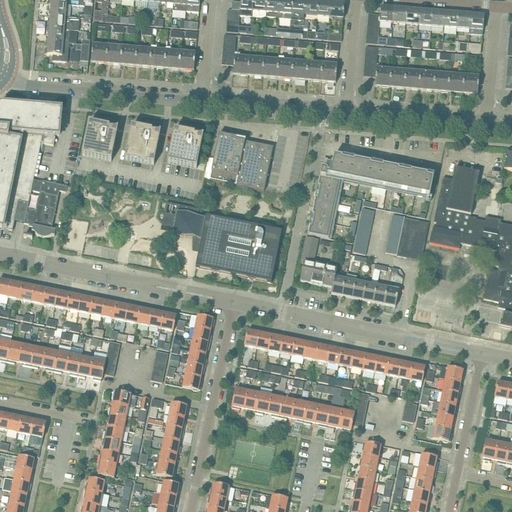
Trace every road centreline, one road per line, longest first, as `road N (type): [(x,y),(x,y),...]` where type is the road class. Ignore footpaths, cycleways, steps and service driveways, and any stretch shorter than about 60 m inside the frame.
road 1 (residential): [(480,354),(233,302)]
road 2 (residential): [(233,302),(0,254)]
road 3 (residential): [(190,511),(233,302)]
road 4 (residential): [(201,101),(50,88),(2,74)]
road 5 (residential): [(343,113),(201,101)]
road 6 (residential): [(484,125),(343,113)]
road 7 (residential): [(456,473),(480,354)]
